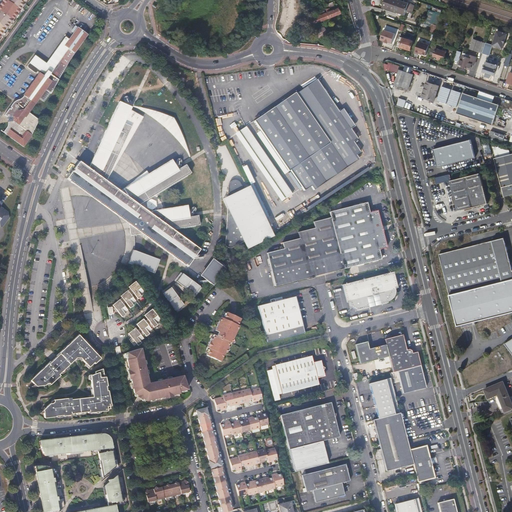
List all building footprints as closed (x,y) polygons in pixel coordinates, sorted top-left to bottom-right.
[(0,0),(0,39),(27,0),(0,0)] [(413,5),(399,0),(385,0),(383,7),(405,15),(406,11),(410,12),(413,5)] [(321,22),(339,14),(338,9),(335,10),(332,3),(327,5),(328,8),(325,9),(326,10),(327,13),(307,21),(308,26),(321,21),(321,22)] [(307,21),(327,13),(326,10),(313,15),(313,14),(305,16),(307,21)] [(401,25),(395,23),(393,30),(398,32),(401,25)] [(436,34),(439,26),(432,24),(429,31),(436,34)] [(1,132),(22,147),(31,135),(37,119),(28,112),(38,99),(42,101),(48,93),(49,93),(56,80),(60,74),(66,63),(72,54),(87,34),(86,33),(76,26),(67,39),(63,36),(44,63),(33,55),(25,67),(34,73),(35,72),(37,73),(21,96),(21,97),(19,99),(17,100),(14,102),(12,103),(2,116),(5,118),(6,122),(6,125),(5,127),(1,132)] [(324,27),(315,32),(319,39),(328,33),(324,27)] [(393,33),(382,29),(379,39),(390,43),(393,33)] [(497,32),(492,49),(502,52),(507,35),(497,32)] [(414,41),(400,37),(397,46),(411,50),(414,41)] [(486,42),(473,38),(469,49),(482,53),(486,42)] [(419,42),(415,53),(419,54),(419,53),(426,55),(429,45),(419,42)] [(444,60),(447,51),(432,46),(429,55),(438,58),(438,59),(442,61),(443,59),(444,60)] [(462,52),(457,50),(453,60),(458,62),(462,52)] [(471,58),(463,56),(460,64),(462,65),(462,67),(470,70),(472,64),(475,65),(477,57),(472,55),(471,58)] [(493,64),(487,62),(484,72),(488,73),(487,76),(490,77),(491,74),(495,75),(499,62),(494,60),(493,64)] [(411,69),(405,67),(403,71),(400,70),(395,85),(409,89),(414,75),(409,73),(411,69)] [(330,143),(291,171),(305,191),(312,186),(358,155),(362,152),(355,142),(359,139),(352,129),(340,111),(318,80),(297,93),(330,143)] [(453,83),(444,80),(442,85),(452,88),(453,83)] [(435,101),(440,86),(427,82),(422,97),(435,101)] [(447,105),(452,90),(440,86),(435,101),(447,105)] [(291,171),(330,143),(297,93),(296,92),(255,121),(289,171),(291,171)] [(500,105),(464,93),(457,113),(493,125),(500,105)] [(119,103),(88,169),(79,162),(66,180),(78,188),(84,188),(91,190),(98,192),(104,195),(109,198),(114,202),(121,208),(125,213),(128,218),(130,225),(131,237),(134,237),(136,237),(145,235),(149,238),(148,239),(150,240),(150,239),(151,240),(171,254),(188,267),(200,249),(173,230),(200,225),(199,216),(190,217),(189,214),(188,206),(148,212),(139,206),(191,174),(185,165),(178,169),(177,167),(172,160),(142,178),(147,186),(129,198),(124,190),(120,192),(105,182),(141,118),(129,111),(130,108),(126,107),(119,103)] [(344,108),(340,111),(352,129),(356,126),(344,108)] [(293,194),(246,127),(240,131),(287,199),(293,194)] [(511,136),(490,131),(488,139),(511,143),(511,136)] [(472,142),(435,151),(439,168),(476,159),(472,142)] [(511,154),(495,158),(504,197),(511,194),(511,154)] [(360,159),(358,155),(312,186),(314,190),(360,159)] [(480,173),(451,181),(458,211),(488,203),(480,173)] [(435,177),(436,184),(451,180),(450,174),(435,177)] [(238,180),(235,179),(233,179),(230,181),(229,182),(228,185),(227,191),(227,196),(224,198),(227,205),(234,219),(226,221),(226,242),(226,245),(228,246),(230,247),(233,247),(244,241),(247,246),(248,247),(274,235),(271,230),(249,185),(243,188),(240,182),(238,180)] [(84,188),(78,188),(130,225),(128,218),(125,213),(121,208),(114,202),(109,198),(104,195),(98,192),(91,190),(84,188)] [(331,218),(344,269),(382,259),(379,249),(388,247),(384,232),(383,231),(382,231),(381,227),(383,227),(382,225),(378,210),(370,212),(367,203),(330,212),(331,218)] [(344,269),(331,218),(314,222),(315,228),(298,233),(299,239),(282,243),(284,249),(268,253),(276,286),(307,278),(310,277),(310,276),(313,275),(313,277),(316,276),(344,269)] [(511,267),(505,238),(439,254),(457,327),(511,312),(511,267)] [(157,266),(159,260),(134,252),(134,253),(134,254),(134,255),(133,256),(133,257),(133,258),(133,259),(132,259),(132,260),(132,261),(132,262),(131,262),(131,263),(131,264),(131,265),(130,265),(130,266),(154,274),(157,266)] [(213,259),(201,276),(214,285),(226,268),(213,259)] [(395,289),(391,272),(346,284),(350,301),(352,307),(353,307),(354,306),(357,308),(357,310),(358,310),(370,307),(367,297),(378,295),(380,304),(388,303),(388,301),(392,300),(393,299),(394,298),(395,295),(395,292),(395,289)] [(200,287),(181,273),(175,281),(194,295),(200,287)] [(126,291),(129,294),(131,292),(137,299),(140,296),(139,295),(143,292),(134,282),(127,287),(129,289),(126,291)] [(184,306),(170,287),(162,293),(176,312),(184,306)] [(118,300),(121,303),(123,301),(129,308),(132,306),(131,304),(134,301),(129,294),(126,291),(120,296),(121,298),(118,300)] [(367,297),(370,307),(380,304),(378,295),(367,297)] [(296,296),(259,305),(266,334),(268,342),(306,332),(304,325),(296,296)] [(127,310),(121,303),(118,300),(112,306),(122,317),(125,315),(124,313),(127,310)] [(146,324),(149,328),(152,326),(153,328),(157,325),(155,323),(159,320),(151,309),(144,316),(149,322),(146,324)] [(239,319),(225,313),(222,319),(221,319),(219,322),(218,322),(215,328),(219,330),(217,333),(214,331),(212,335),(213,335),(211,339),(210,339),(206,348),(209,349),(206,355),(220,362),(224,352),(226,353),(228,347),(227,346),(229,343),(230,343),(236,330),(235,330),(239,319)] [(149,328),(146,324),(142,319),(136,325),(141,331),(138,333),(141,337),(144,335),(145,336),(149,334),(148,332),(151,330),(149,328)] [(141,337),(138,333),(134,328),(128,334),(133,341),(131,343),(134,346),(136,344),(137,345),(140,343),(139,342),(143,338),(141,337)] [(394,372),(397,371),(421,365),(417,352),(412,353),(412,351),(410,349),(408,349),(404,334),(385,339),(386,343),(389,356),(394,372)] [(78,335),(51,362),(50,362),(30,381),(36,387),(45,386),(46,384),(49,384),(50,385),(59,376),(58,375),(75,358),(77,358),(80,358),(89,367),(93,363),(94,364),(100,358),(96,354),(97,353),(83,339),(82,340),(78,335)] [(511,337),(503,343),(511,355),(511,337)] [(360,363),(389,356),(386,343),(368,347),(367,341),(355,344),(360,363)] [(147,379),(140,348),(126,353),(127,360),(126,360),(134,393),(135,394),(134,395),(134,396),(135,397),(136,397),(137,397),(141,399),(141,400),(142,401),(143,402),(144,401),(145,400),(146,401),(179,393),(178,391),(187,389),(182,376),(153,383),(153,384),(149,385),(146,383),(146,379),(147,379)] [(324,370),(323,365),(322,361),(320,360),(314,362),(313,356),(276,365),(283,393),(320,384),(318,377),(324,375),(325,374),(324,370)] [(283,393),(276,365),(271,366),(272,370),(266,371),(274,402),(280,400),(279,394),(283,393)] [(421,365),(397,371),(403,394),(425,389),(426,387),(424,377),(422,377),(421,374),(423,374),(421,365)] [(95,374),(90,376),(92,397),(71,400),(71,398),(54,400),(54,402),(52,404),(50,404),(44,410),(45,418),(56,417),(56,416),(63,415),(63,416),(73,415),(73,414),(88,412),(88,413),(107,411),(107,407),(111,406),(105,375),(103,375),(102,369),(95,372),(95,374)] [(398,413),(390,379),(370,384),(378,418),(398,413)] [(511,403),(503,382),(485,390),(488,398),(498,394),(505,411),(511,408),(511,403)] [(250,391),(252,401),(253,404),(254,403),(257,403),(256,401),(262,400),(259,389),(250,391)] [(252,401),(250,391),(249,390),(241,392),(243,403),(244,404),(245,404),(247,403),(247,402),(252,401)] [(241,392),(232,394),(235,406),(236,406),(238,405),(238,404),(243,403),(241,392)] [(223,398),(225,407),(231,406),(231,407),(233,407),(235,406),(232,394),(223,397),(223,398)] [(225,407),(223,398),(214,401),(217,411),(222,410),(222,411),(224,411),(226,410),(225,407)] [(331,403),(327,404),(324,404),(324,405),(319,407),(319,406),(281,415),(289,449),(323,441),(340,436),(335,419),(339,415),(334,413),(332,413),(331,411),(333,410),(331,403)] [(198,419),(208,416),(207,413),(206,409),(196,411),(198,419)] [(386,471),(414,464),(410,450),(408,442),(401,415),(400,413),(398,413),(378,418),(373,420),(386,471)] [(256,418),(258,428),(267,425),(265,414),(259,416),(259,415),(257,415),(255,416),(256,418)] [(200,426),(210,423),(209,420),(208,416),(198,419),(200,426)] [(247,419),(250,431),(259,429),(258,428),(256,418),(251,419),(251,418),(249,419),(247,419)] [(241,433),(250,431),(247,419),(245,419),(243,420),(244,421),(238,423),(241,433)] [(232,436),(241,433),(238,423),(238,421),(236,422),(234,422),(235,424),(229,425),(232,434),(232,436)] [(223,436),(232,434),(229,425),(229,422),(227,423),(225,423),(226,424),(220,426),(223,436)] [(200,426),(202,433),(212,430),(211,428),(210,423),(200,426)] [(204,440),(214,438),(213,434),(212,430),(202,433),(204,440)] [(43,452),(46,457),(98,451),(104,476),(115,466),(113,451),(114,449),(112,440),(110,437),(107,435),(104,434),(99,434),(40,441),(40,445),(41,448),(43,452)] [(206,448),(216,445),(215,441),(214,438),(204,440),(206,448)] [(323,441),(289,449),(295,471),(329,463),(323,441)] [(217,450),(216,445),(206,448),(208,455),(217,452),(217,450)] [(417,478),(418,477),(419,481),(430,478),(430,479),(435,478),(433,472),(433,471),(432,464),(430,463),(429,460),(430,459),(428,452),(426,445),(422,446),(422,447),(410,450),(414,464),(414,466),(416,475),(417,478)] [(274,450),(265,452),(267,461),(268,464),(269,463),(272,463),(271,462),(276,460),(274,450)] [(267,461),(265,452),(264,451),(255,453),(258,463),(258,464),(260,464),(262,464),(262,462),(267,461)] [(208,455),(209,462),(219,459),(218,456),(217,452),(208,455)] [(258,463),(255,453),(246,455),(249,467),(252,466),(253,466),(253,465),(258,463)] [(238,457),(238,459),(240,468),(246,466),(246,467),(248,467),(249,467),(246,455),(238,457)] [(220,464),(219,459),(209,462),(211,469),(221,467),(220,464)] [(240,468),(238,459),(229,461),(232,472),(237,470),(237,471),(239,471),(241,470),(240,468)] [(303,475),(306,489),(307,492),(313,490),(342,483),(350,481),(346,464),(303,475)] [(416,475),(414,466),(401,469),(403,479),(416,475)] [(31,468),(40,511),(58,511),(63,506),(55,470),(51,468),(45,467),(41,467),(38,467),(34,467),(31,468)] [(213,478),(223,476),(222,472),(221,468),(212,471),(213,478)] [(270,478),(273,487),(281,485),(279,474),(273,476),(273,474),(271,475),(270,475),(270,478)] [(213,478),(215,485),(225,483),(224,478),(223,476),(213,478)] [(104,488),(107,504),(111,504),(111,506),(122,503),(122,502),(117,477),(112,481),(108,481),(108,484),(104,488)] [(273,489),(273,487),(270,478),(265,479),(264,478),(263,478),(261,479),(264,491),(273,489)] [(192,492),(188,479),(180,482),(184,495),(192,492)] [(255,493),(264,491),(261,479),(259,479),(257,480),(258,481),(252,483),(255,493)] [(255,493),(252,483),(252,481),(251,482),(248,482),(249,484),(243,485),(245,494),(246,495),(255,493)] [(184,495),(180,482),(171,485),(175,498),(184,495)] [(237,496),(245,494),(243,485),(243,482),(241,483),(239,483),(239,484),(234,486),(237,496)] [(217,492),(227,490),(226,486),(225,483),(215,485),(217,492)] [(345,495),(342,483),(313,490),(316,503),(345,495)] [(175,498),(171,485),(163,487),(167,500),(175,498)] [(167,500),(163,487),(154,490),(158,503),(167,500)] [(158,503),(154,490),(145,492),(149,505),(158,503)] [(217,492),(219,500),(228,497),(227,493),(227,490),(217,492)] [(229,501),(228,497),(219,500),(221,507),(230,505),(229,501)] [(421,511),(418,498),(399,503),(396,508),(396,511),(421,511)] [(456,511),(453,499),(438,503),(439,511),(456,511)]
